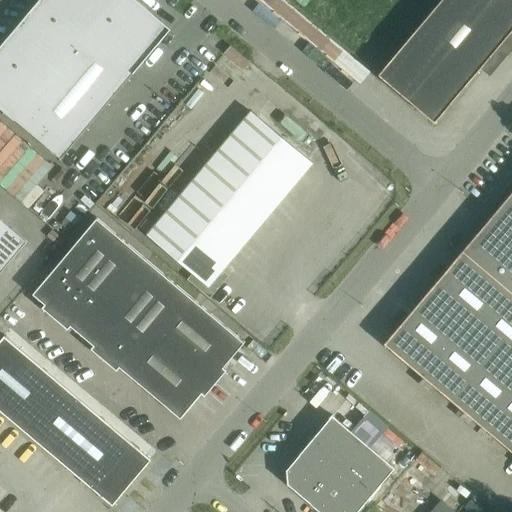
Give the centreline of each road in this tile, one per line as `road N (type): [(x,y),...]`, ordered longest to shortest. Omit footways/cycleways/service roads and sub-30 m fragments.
road 1 (unclassified): [(169,511),(435,188)]
road 2 (unclassified): [(435,188),(222,0)]
